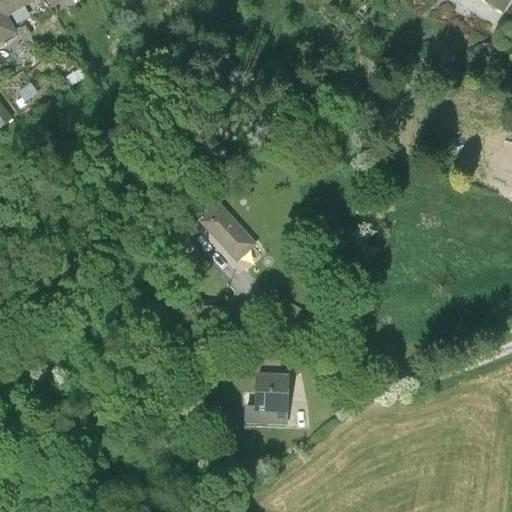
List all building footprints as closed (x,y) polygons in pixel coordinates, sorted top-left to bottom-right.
[(5,14),(28,0),(0,0),(0,39),(14,31),(5,14)] [(479,0),(499,12),(507,0),(479,0)] [(492,169),(481,170),(482,177),(492,176),(492,169)] [(220,203),(201,220),(238,260),(257,243),(220,203)] [(288,373),(258,372),(258,406),(246,406),(246,420),(287,421),(288,373)]
